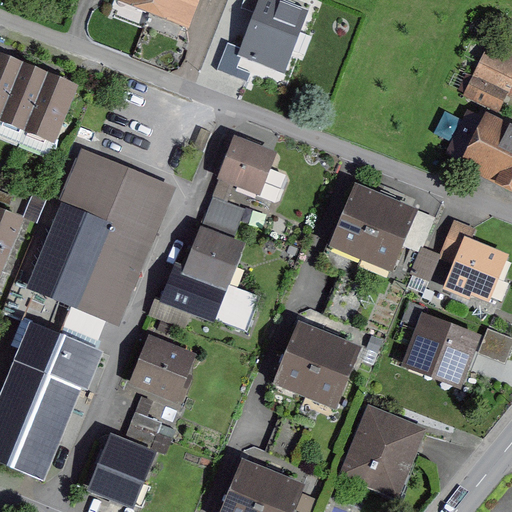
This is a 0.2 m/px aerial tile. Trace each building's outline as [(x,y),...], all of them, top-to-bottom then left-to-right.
[(203,0),(114,0),(193,29),(203,0)] [(311,14),(278,0),(264,0),(239,59),(283,78),(311,14)] [(511,97),(511,52),(491,41),(465,91),(499,110),(507,95),(511,97)] [(22,68),(0,58),(0,116),(1,116),(22,68)] [(47,78),(22,68),(1,116),(26,127),(47,78)] [(72,89),(47,78),(26,127),(52,138),(72,89)] [(511,125),(493,117),(490,123),(470,114),(452,153),(472,162),(468,171),(511,191),(511,125)] [(282,155),(241,137),(218,191),(233,197),(238,186),(264,197),(282,155)] [(176,190),(82,150),(26,283),(120,323),(176,190)] [(427,216),(359,188),(333,249),(401,277),(427,216)] [(243,214),(213,201),(205,220),(235,232),(243,214)] [(0,279),(23,225),(0,215),(0,279)] [(475,231),(455,223),(440,259),(458,266),(449,289),(494,307),(511,262),(511,255),(471,239),(475,231)] [(254,249),(204,228),(187,268),(180,264),(163,305),(243,338),(260,299),(237,289),(254,249)] [(355,347),(363,331),(307,303),(299,320),(355,347)] [(481,342),(420,317),(400,364),(462,389),(481,342)] [(99,351),(30,321),(0,392),(0,461),(45,481),(99,351)] [(356,351),(300,327),(274,390),(330,413),(356,351)] [(508,363),(511,350),(511,335),(490,328),(481,353),(508,363)] [(204,359),(152,337),(131,387),(183,409),(204,359)] [(427,429),(371,407),(343,475),(398,498),(427,429)] [(166,453),(116,433),(92,490),(142,510),(166,453)] [(290,511),(302,484),(241,460),(219,511),(290,511)]
